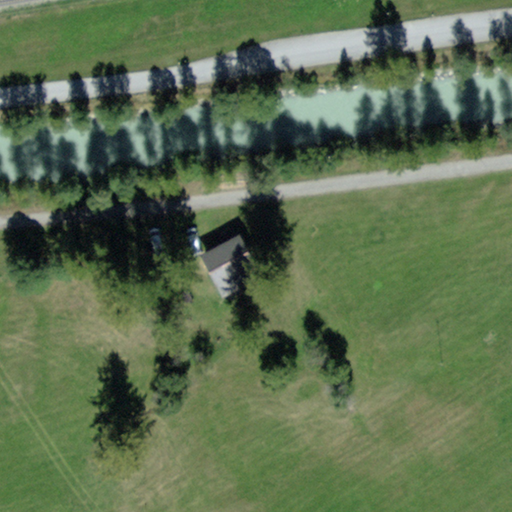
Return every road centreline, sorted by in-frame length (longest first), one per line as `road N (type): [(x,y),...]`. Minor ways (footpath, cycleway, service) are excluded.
road 1 (unclassified): [(511,19),(0,96)]
road 2 (track): [(511,162),(0,225)]
